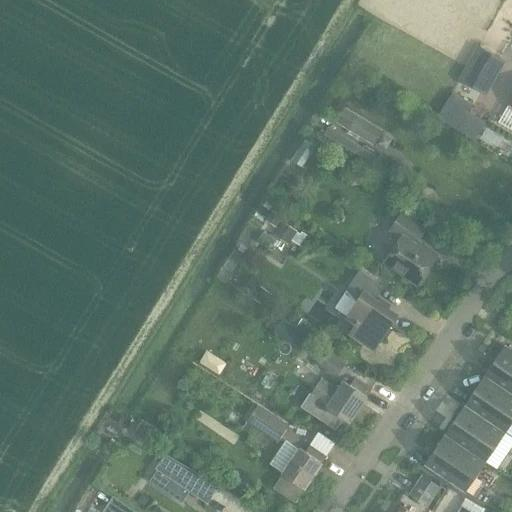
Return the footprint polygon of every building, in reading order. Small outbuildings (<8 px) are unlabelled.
[(457,80),(486,96),(505,61),(477,45),(457,80)] [(437,118),(473,140),(485,122),(468,111),(472,104),(453,92),(437,118)] [(511,108),(508,106),(498,122),(511,129),(511,108)] [(356,115),(347,130),(373,145),(383,130),(356,115)] [(272,211),(266,220),(276,226),(282,217),(272,211)] [(417,284),(437,255),(416,242),(425,228),(402,213),(392,227),(403,234),(384,262),(417,284)] [(282,222),(274,234),(287,243),(295,231),(282,222)] [(346,290),(334,307),(358,323),(357,324),(350,335),(370,348),(376,339),(379,341),(397,315),(373,299),(381,286),(359,271),(346,290)] [(260,286),(253,298),(264,305),(271,293),(260,286)] [(511,349),(507,346),(487,376),(511,392),(511,349)] [(263,369),(251,361),(255,355),(244,348),(231,369),(254,384),(263,369)] [(336,375),(344,363),(327,352),(319,364),(336,375)] [(511,392),(487,376),(467,406),(505,431),(511,435),(511,392)] [(310,395),(302,407),(335,429),(343,417),(349,421),(371,389),(355,378),(350,385),(344,380),(338,388),(322,377),(310,395)] [(278,440),(286,428),(288,425),(257,404),(255,407),(247,419),(278,440)] [(467,406),(448,435),(486,461),(505,431),(467,406)] [(143,420),(134,434),(149,442),(157,429),(143,420)] [(320,429),(311,443),(328,454),(337,441),(320,429)] [(448,435),(427,466),(465,492),(486,461),(448,435)] [(326,455),(310,444),(306,451),(300,447),(273,486),(295,501),(326,455)] [(158,469),(150,481),(182,502),(189,490),(207,502),(219,485),(165,454),(156,468),(158,469)] [(439,487),(422,475),(409,495),(426,507),(439,487)] [(136,511),(113,497),(104,511),(105,511),(136,511)] [(484,511),(486,510),(465,497),(456,511),(484,511)]
